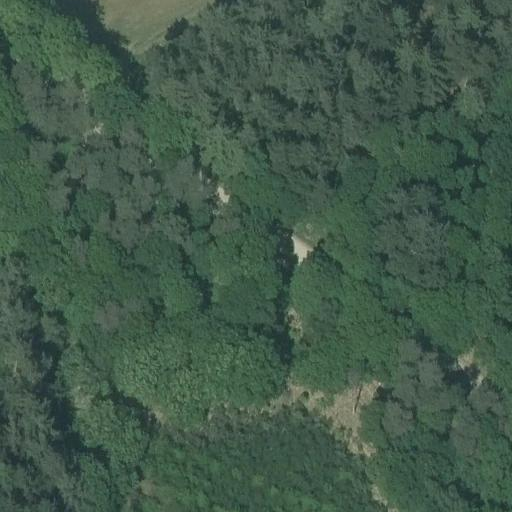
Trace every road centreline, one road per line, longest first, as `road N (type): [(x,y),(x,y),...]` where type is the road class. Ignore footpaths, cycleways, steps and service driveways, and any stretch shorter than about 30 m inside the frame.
road 1 (track): [(0,5),(511,393)]
road 2 (track): [(260,0),(120,79),(49,271),(0,301)]
road 3 (track): [(100,511),(57,347),(0,203)]
